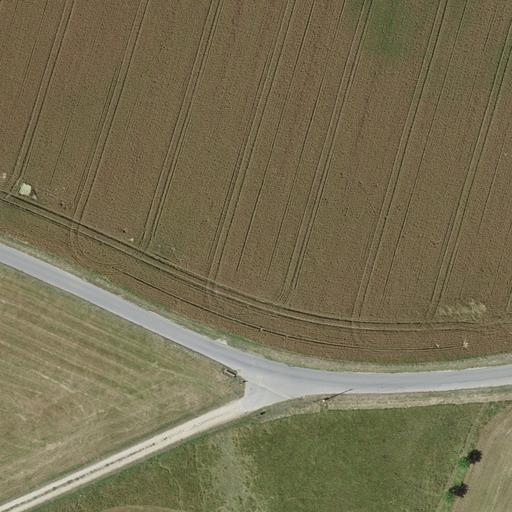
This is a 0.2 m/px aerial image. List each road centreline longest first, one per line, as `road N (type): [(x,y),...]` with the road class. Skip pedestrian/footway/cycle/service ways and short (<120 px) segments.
road 1 (unclassified): [(511,374),(386,385),(281,374),(0,252)]
road 2 (track): [(17,511),(244,406),(281,374)]
